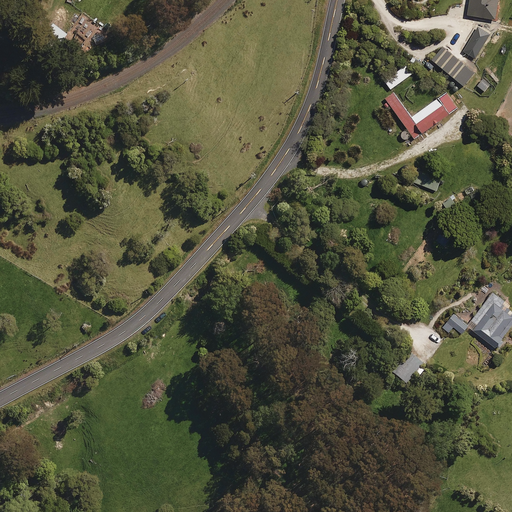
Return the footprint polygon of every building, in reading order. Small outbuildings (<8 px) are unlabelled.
[(469,0),(467,16),(495,20),(497,0),(469,0)] [(490,33),(477,26),(462,51),(475,59),(490,33)] [(101,35),(91,39),(94,45),(103,42),(101,35)] [(442,46),(431,59),(462,86),(474,72),(442,46)] [(411,74),(405,65),(384,81),(390,89),(411,74)] [(490,84),(483,78),(476,86),(483,92),(490,84)] [(410,117),(392,93),(384,98),(413,138),(457,108),(446,92),(410,117)] [(417,169),(412,181),(435,192),(440,179),(417,169)] [(453,203),(448,198),(442,203),(447,209),(453,203)] [(474,325),(471,329),(496,350),(503,342),(499,339),(511,323),(511,311),(507,307),(508,305),(492,292),(468,320),(474,325)] [(447,333),(452,327),(460,334),(467,326),(452,314),(441,327),(447,333)] [(420,364),(409,354),(392,374),(403,383),(420,364)]
